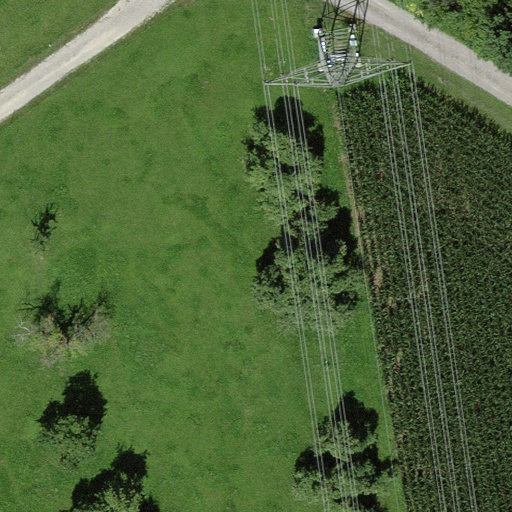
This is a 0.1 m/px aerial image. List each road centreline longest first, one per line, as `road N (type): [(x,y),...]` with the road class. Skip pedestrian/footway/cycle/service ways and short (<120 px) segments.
road 1 (track): [(0,111),(147,0)]
road 2 (track): [(351,0),(511,88)]
